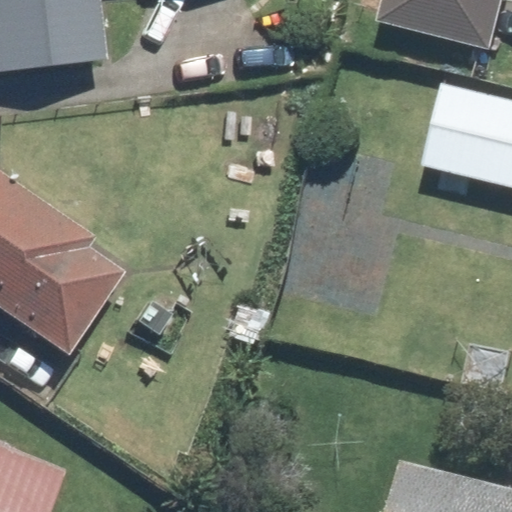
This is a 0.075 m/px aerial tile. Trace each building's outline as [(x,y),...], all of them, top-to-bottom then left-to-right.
[(89,0),(0,0),(0,82),(97,72),(89,0)] [(506,0),(374,0),(368,27),(492,57),(506,0)] [(511,103),(440,87),(420,175),(511,196),(511,103)] [(78,255),(87,241),(0,180),(0,327),(55,365),(114,280),(78,255)] [(0,448),(0,511),(35,511),(52,469),(0,448)] [(511,511),(511,498),(390,469),(380,511),(511,511)]
